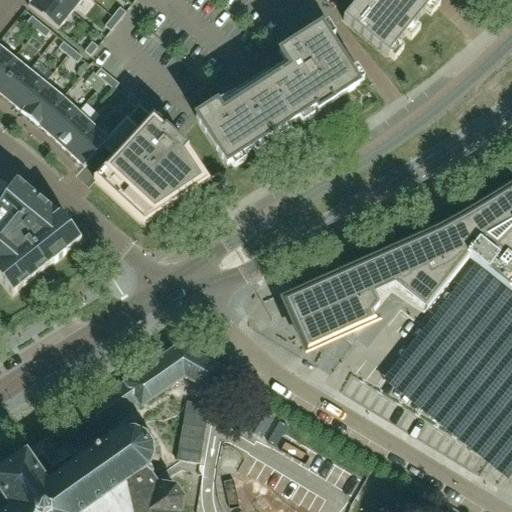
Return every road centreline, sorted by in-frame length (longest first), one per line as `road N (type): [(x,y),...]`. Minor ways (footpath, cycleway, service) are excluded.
road 1 (residential): [(505,511),(275,373),(227,332),(192,276)]
road 2 (secondary): [(192,276),(416,154),(511,89)]
road 3 (residential): [(9,143),(166,291)]
road 4 (secondary): [(166,291),(0,393)]
